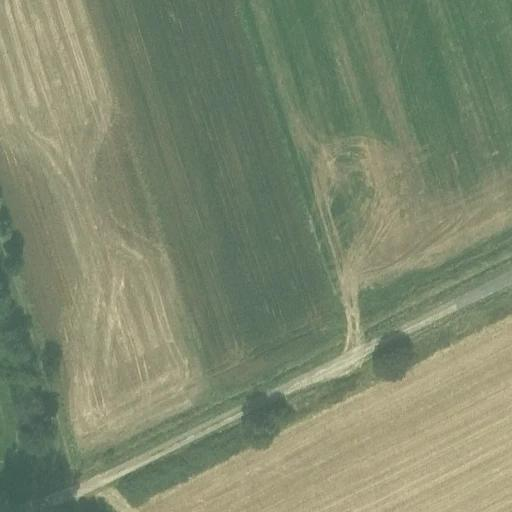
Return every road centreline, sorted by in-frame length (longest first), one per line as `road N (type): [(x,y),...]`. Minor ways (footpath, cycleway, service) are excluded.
road 1 (track): [(511,278),(63,499)]
road 2 (track): [(67,511),(0,298)]
